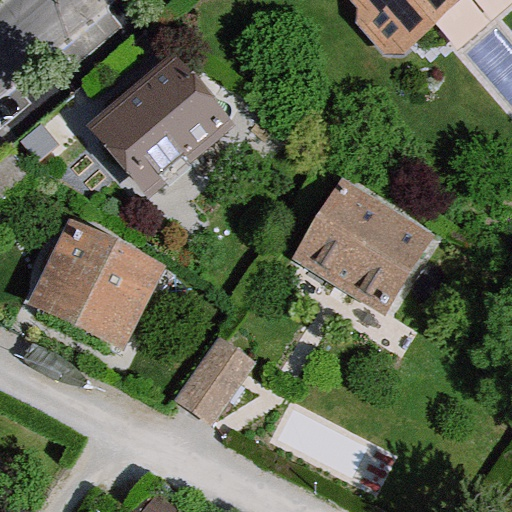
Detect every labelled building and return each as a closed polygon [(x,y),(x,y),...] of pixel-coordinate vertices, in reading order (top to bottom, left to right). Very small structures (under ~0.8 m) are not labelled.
[(350,0),(361,12),(358,23),(383,52),(395,50),(453,0),(350,0)] [(467,41),(511,5),(511,0),(475,0),(451,19),(467,41)] [(185,67),(97,136),(151,204),(239,135),(185,67)] [(355,185),(309,266),(405,320),(451,239),(355,185)] [(80,225),(37,309),(134,358),(177,275),(80,225)] [(184,395),(222,421),(266,358),(228,332),(184,395)]
